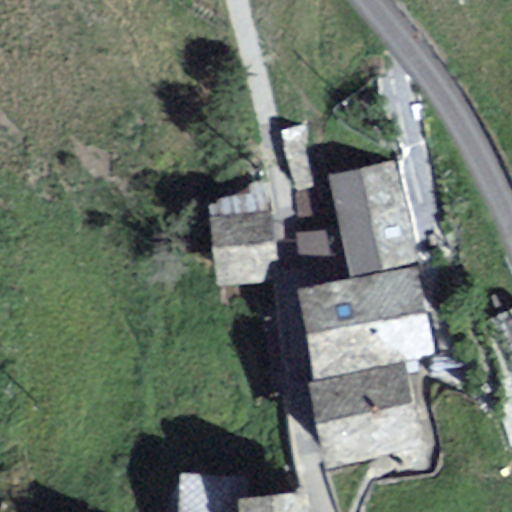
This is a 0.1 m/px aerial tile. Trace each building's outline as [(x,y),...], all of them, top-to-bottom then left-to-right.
[(360,270),(416,253),(388,161),(333,177),(360,270)] [(217,215),(223,288),(268,284),(263,211),(217,215)] [(300,299),(316,370),(427,345),(411,274),(300,299)] [(328,463),(438,437),(420,365),(310,391),(328,463)] [(175,511),(227,511),(230,480),(178,477),(175,511)] [(236,511),(304,511),(303,496),(236,504),(236,511)]
